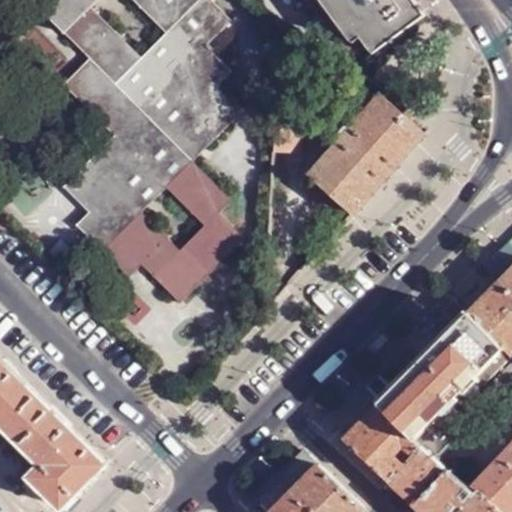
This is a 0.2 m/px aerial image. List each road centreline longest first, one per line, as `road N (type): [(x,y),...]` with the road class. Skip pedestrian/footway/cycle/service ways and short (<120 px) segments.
road 1 (residential): [(0,275),(198,478)]
road 2 (secondary): [(466,213),(280,398)]
road 3 (residential): [(392,504),(280,398)]
